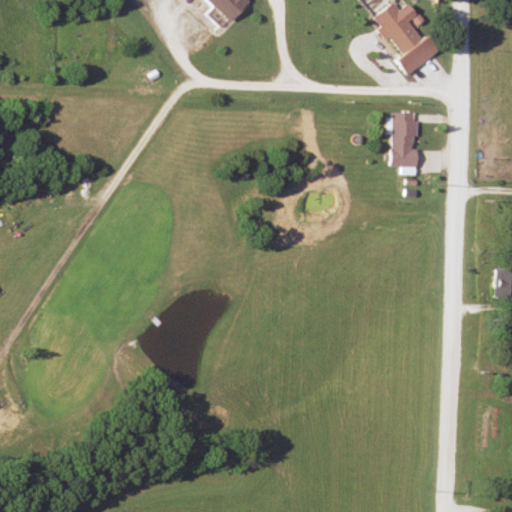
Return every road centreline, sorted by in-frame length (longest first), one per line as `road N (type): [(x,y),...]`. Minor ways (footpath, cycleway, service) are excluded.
road 1 (residential): [(445,511),(460,0)]
road 2 (residential): [(459,101),(224,91),(192,80),(176,59),(165,17)]
